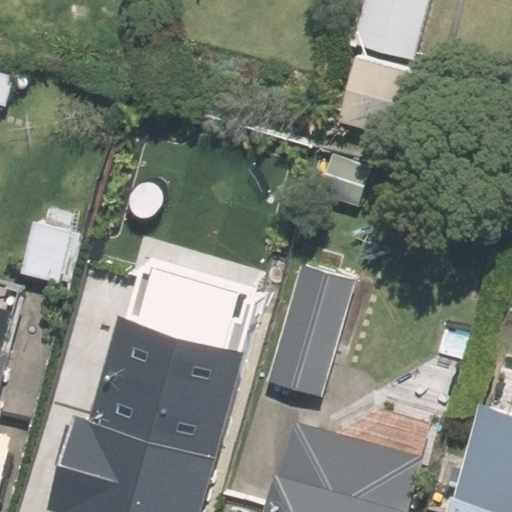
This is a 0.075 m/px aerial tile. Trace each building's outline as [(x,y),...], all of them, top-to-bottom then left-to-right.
[(413,62),(429,0),(363,0),(351,45),(413,62)] [(428,78),(356,58),(338,123),(410,142),(428,78)] [(15,79),(0,75),(0,105),(7,108),(15,79)] [(372,166),(329,155),(317,198),(360,210),(372,166)] [(84,237),(34,223),(20,273),(70,286),(84,237)] [(65,311),(116,325),(136,253),(84,239),(65,311)] [(356,278),(305,264),(272,384),(323,398),(356,278)] [(108,336),(59,511),(204,511),(242,373),(108,336)] [(511,511),(511,409),(480,400),(449,511),(511,511)] [(257,511),(410,511),(425,459),(283,420),(257,511)]
